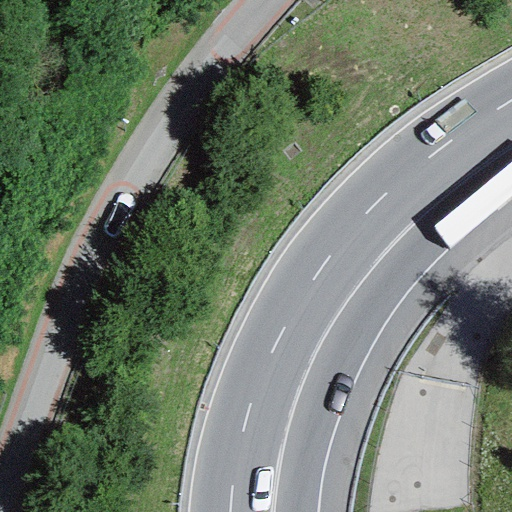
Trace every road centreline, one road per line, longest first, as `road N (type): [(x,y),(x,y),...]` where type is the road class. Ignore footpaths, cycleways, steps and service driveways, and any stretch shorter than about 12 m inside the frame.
road 1 (residential): [(268,0),(138,174),(97,246),(0,498)]
road 2 (motorway): [(511,119),(385,218),(331,279),(262,423),(249,511)]
